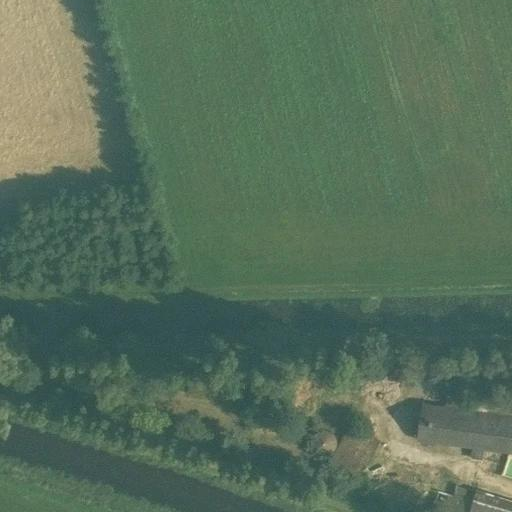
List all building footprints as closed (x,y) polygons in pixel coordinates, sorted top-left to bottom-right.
[(217,368),(216,397),(245,397),(246,368),(217,368)] [(446,395),(444,407),(423,404),(416,440),(472,448),(470,459),(482,461),(488,462),(488,464),(497,465),(498,462),(500,462),(501,453),(511,454),(511,402),(477,399),(446,395)] [(368,466),(380,440),(347,425),(336,448),(328,463),(332,465),(328,474),(339,480),(343,471),(356,477),(363,463),(368,466)] [(423,508),(431,486),(395,474),(387,496),(423,508)] [(511,511),(511,499),(475,489),(473,496),(465,494),(466,488),(455,485),(452,495),(437,490),(430,511),(511,511)]
